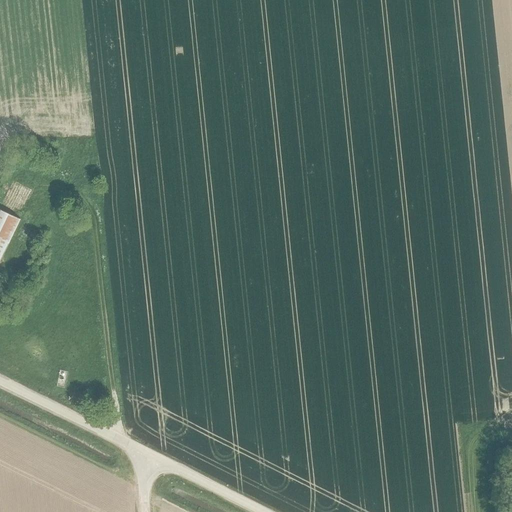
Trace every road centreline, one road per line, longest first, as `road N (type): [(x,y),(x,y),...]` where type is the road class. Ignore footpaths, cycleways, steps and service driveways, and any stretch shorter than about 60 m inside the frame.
road 1 (track): [(114,439),(92,213),(84,197),(24,175)]
road 2 (tertiary): [(138,449),(0,382)]
road 3 (unclassified): [(262,511),(138,449)]
